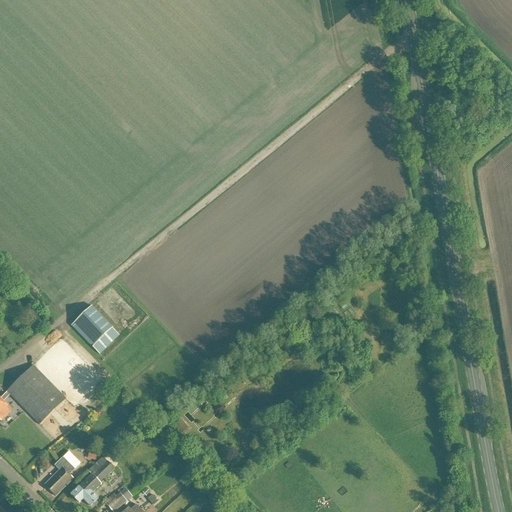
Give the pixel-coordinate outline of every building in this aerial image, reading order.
[(119,336),(101,317),(92,307),(71,326),(98,355),(119,336)] [(40,426),(66,400),(33,367),(7,392),(7,393),(0,400),(0,399),(0,420),(1,422),(12,411),(3,403),(10,395),(40,426)] [(171,427),(180,436),(188,429),(179,419),(171,427)] [(88,459),(96,461),(97,454),(89,452),(88,459)] [(59,471),(44,486),(56,497),(73,480),(69,476),(75,470),(63,458),(54,467),(59,471)] [(99,483),(114,469),(103,458),(89,473),(91,476),(71,495),(79,504),(83,500),(90,507),(98,500),(92,494),(101,485),(99,483)] [(200,484),(193,491),(199,498),(207,491),(200,484)] [(147,489),(142,493),(146,497),(151,493),(147,489)] [(126,490),(108,506),(112,511),(116,511),(133,498),(126,490)]
